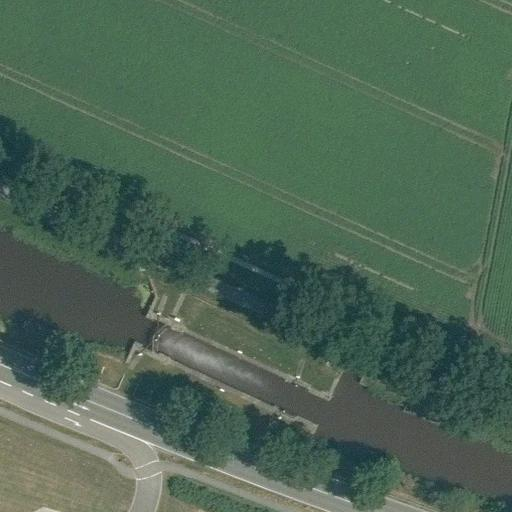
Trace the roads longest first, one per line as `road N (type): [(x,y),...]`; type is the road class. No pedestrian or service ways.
road 1 (unclassified): [(0,182),(410,371),(511,406)]
road 2 (primary): [(0,362),(384,511)]
